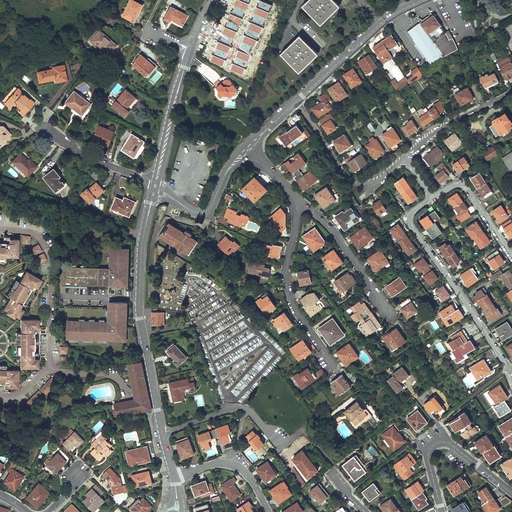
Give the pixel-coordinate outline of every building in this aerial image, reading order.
[(142,5),(132,0),(131,0),(123,16),(134,21),(142,5)] [(250,0),(236,0),(210,61),(223,66),(250,0)] [(273,5),(262,0),(260,0),(231,69),(243,75),(273,5)] [(320,23),(338,5),(333,0),(308,0),(304,5),(314,15),(313,16),(320,23)] [(188,16),(171,6),(165,19),(170,21),(171,19),(182,25),(188,16)] [(407,32),(430,64),(458,49),(451,34),(449,30),(446,32),(439,20),(440,19),(436,14),(428,20),(427,19),(420,23),(407,32)] [(117,46),(100,31),(92,41),(108,56),(117,46)] [(391,35),(382,41),(388,50),(393,47),(395,50),(399,47),(391,35)] [(292,64),(298,71),(317,53),(311,46),(310,47),(299,37),(283,52),(293,63),(292,64)] [(382,41),(373,47),(383,63),(392,57),(388,50),(382,41)] [(511,53),(506,44),(502,46),(506,55),(511,53)] [(147,60),(141,54),(135,60),(135,61),(132,64),(148,78),(159,66),(149,58),(147,60)] [(377,67),(368,55),(358,61),(367,74),(377,67)] [(511,75),(511,73),(511,63),(509,57),(498,63),(506,79),(511,76),(511,75)] [(56,82),(66,79),(63,64),(53,67),(53,69),(37,72),(40,82),(55,79),(56,82)] [(411,72),(413,75),(414,74),(419,70),(417,67),(411,72)] [(361,81),(354,70),(349,73),(348,72),(344,75),(352,87),(361,81)] [(499,82),(495,73),(488,76),(487,74),(480,77),(481,78),(479,79),(481,83),(483,82),(486,89),(499,82)] [(345,86),(341,80),(338,82),(339,83),(329,90),(337,102),(345,96),(345,93),(342,88),(345,86)] [(238,90),(231,82),(229,84),(226,83),(224,81),(222,83),(217,87),(219,90),(218,94),(221,97),(230,98),(233,95),(234,91),(237,92),(238,90)] [(468,88),(456,94),(461,105),(472,99),(469,93),(470,92),(468,88)] [(136,98),(126,89),(117,101),(113,97),(108,102),(125,116),(129,112),(126,110),(136,98)] [(28,100),(16,90),(6,101),(11,106),(14,103),(21,109),(20,111),(23,113),(25,114),(34,103),(29,99),(28,100)] [(59,91),(47,106),(50,108),(62,94),(59,91)] [(83,115),(91,105),(75,92),(66,103),(75,111),(76,110),(83,115)] [(318,117),(331,109),(323,95),(319,97),(322,102),(312,108),(318,117)] [(445,109),(440,101),(434,105),(435,107),(428,111),(428,112),(433,119),(440,115),(439,113),(445,109)] [(424,125),(433,119),(428,112),(425,114),(421,109),(412,115),(420,126),(423,124),(424,125)] [(495,123),(490,127),(496,136),(511,125),(511,124),(509,119),(509,117),(507,115),(506,115),(505,114),(500,118),(500,117),(494,121),(495,123)] [(336,128),(327,116),(320,120),(328,134),(336,128)] [(417,128),(411,120),(407,122),(408,124),(402,128),(407,136),(414,132),(413,130),(417,128)] [(286,146),(303,133),(297,125),(286,133),(285,132),(278,137),(283,144),(284,143),(286,146)] [(9,135),(0,126),(0,147),(4,143),(4,140),(9,135)] [(381,126),(374,130),(379,137),(382,135),(390,147),(401,140),(393,128),(385,133),(381,126)] [(103,145),(108,147),(114,132),(104,127),(103,129),(99,127),(94,139),(103,143),(103,145)] [(463,143),(455,133),(448,138),(445,141),(453,151),(463,143)] [(122,150),(134,158),(144,142),(132,134),(122,150)] [(351,145),(344,134),(333,141),(340,152),(351,145)] [(377,153),(383,150),(376,139),(366,146),(373,158),(378,155),(377,153)] [(430,153),(424,158),(431,166),(445,154),(438,146),(430,153)] [(496,154),(492,148),(484,153),(487,158),(485,159),(486,160),(496,154)] [(366,162),(361,154),(353,159),(348,152),(342,156),(347,163),(348,162),(351,167),(353,166),(355,170),(366,162)] [(511,152),(502,158),(510,170),(511,168),(511,152)] [(28,160),(20,153),(12,162),(27,176),(36,165),(29,158),(28,160)] [(286,162),(281,166),(282,168),(286,173),(290,169),(295,176),(301,172),(298,169),(306,163),(298,153),(293,156),(295,160),(289,165),(286,162)] [(486,160),(484,162),(485,163),(497,155),(496,154),(486,160)] [(464,157),(453,164),(458,173),(461,171),(469,165),(464,157)] [(66,184),(54,169),(44,177),(56,191),(66,184)] [(295,176),(293,178),(297,183),(303,191),(318,180),(311,170),(303,175),(301,172),(295,176)] [(444,170),(435,176),(440,183),(443,181),(449,177),(444,170)] [(486,182),(479,172),(471,178),(474,183),(477,188),(486,182)] [(267,190),(254,177),(242,189),(255,202),(267,190)] [(397,181),(394,183),(401,193),(410,187),(406,182),(404,178),(401,180),(400,179),(397,181)] [(486,182),(477,188),(480,193),(482,196),(485,194),(486,197),(493,193),(486,182)] [(82,194),(90,203),(104,190),(97,183),(89,190),(88,189),(82,194)] [(332,195),(326,187),(315,195),(318,199),(319,199),(324,207),(334,201),(331,196),(332,195)] [(410,187),(401,193),(408,203),(413,201),(414,199),(414,198),(417,197),(410,187)] [(232,196),(228,194),(222,205),(226,207),(232,196)] [(457,197),(455,194),(449,198),(454,206),(462,201),(459,196),(457,197)] [(124,198),(123,200),(116,197),(111,209),(129,217),(135,202),(124,198)] [(372,205),(378,214),(386,209),(380,200),(376,202),(372,205)] [(462,201),(454,206),(460,214),(468,209),(466,206),(462,201)] [(508,216),(501,205),(493,211),(497,217),(500,222),(508,216)] [(237,211),(228,208),(224,217),(234,221),(234,224),(239,226),(243,217),(236,214),(237,211)] [(284,213),(280,209),(270,218),(276,225),(278,225),(278,227),(283,228),(285,228),(285,221),(285,213),(284,213)] [(342,210),(334,215),(344,229),(359,219),(355,214),(354,211),(353,210),(352,209),(351,209),(349,210),(347,211),(344,213),(342,210)] [(430,213),(421,220),(423,224),(426,227),(434,222),(440,218),(434,209),(429,212),(430,213)] [(479,226),(476,221),(466,228),(472,239),(474,238),(482,232),(483,232),(479,226)] [(441,232),(434,222),(426,227),(430,233),(431,235),(432,234),(434,236),(441,232)] [(181,250),(189,255),(198,242),(189,237),(192,234),(186,231),(184,233),(168,223),(168,224),(166,224),(165,226),(166,227),(159,237),(176,247),(175,250),(180,253),(181,250)] [(393,233),(398,241),(406,235),(402,230),(398,224),(390,230),(391,231),(393,233)] [(374,237),(365,226),(350,237),(353,241),(354,240),(356,241),(354,243),(358,248),(374,237)] [(321,238),(315,229),(304,236),(309,244),(310,243),(315,250),(324,243),(320,238),(321,238)] [(482,232),(474,238),(480,247),(490,241),(488,239),(487,237),(486,237),(482,232)] [(406,235),(398,241),(408,255),(416,249),(413,246),(411,242),(409,244),(406,241),(409,239),(406,235)] [(0,258),(5,258),(5,256),(18,256),(18,239),(10,238),(10,237),(4,237),(4,243),(0,242),(0,258)] [(233,243),(226,237),(218,244),(229,255),(233,250),(235,252),(240,246),(235,241),(233,243)] [(448,246),(446,243),(440,247),(444,253),(446,257),(454,251),(450,244),(448,246)] [(272,246),(265,244),(262,254),(278,258),(279,253),(276,252),(277,245),(273,244),(272,246)] [(38,246),(32,250),(35,256),(42,252),(38,246)] [(110,268),(63,267),(62,285),(125,286),(126,248),(110,248),(110,268)] [(334,248),(322,257),(331,270),(343,262),(334,248)] [(389,262),(380,250),(368,259),(372,265),(372,266),(372,267),(372,269),(373,270),(375,270),(376,270),(389,262)] [(454,251),(446,257),(450,263),(453,266),(459,262),(457,260),(459,258),(454,251)] [(501,258),(497,251),(487,257),(494,269),(504,262),(501,258)] [(43,254),(37,258),(41,264),(47,260),(43,254)] [(426,262),(423,259),(415,265),(422,274),(429,269),(427,267),(428,266),(426,262)] [(263,267),(263,264),(248,261),(246,267),(250,268),(249,273),(263,276),(264,273),(269,275),(270,272),(270,269),(263,267)] [(478,278),(471,268),(460,276),(463,281),(462,281),(464,284),(466,286),(478,278)] [(311,282),(308,269),(298,272),(299,276),(300,284),(311,282)] [(429,269),(422,274),(429,284),(437,278),(435,274),(432,271),(431,271),(429,269)] [(511,276),(511,275),(508,270),(500,275),(509,290),(511,288),(511,278),(511,279),(511,278),(511,276)] [(41,279),(25,271),(19,281),(17,280),(12,288),(8,296),(10,297),(4,309),(7,311),(11,313),(15,315),(19,318),(22,312),(26,305),(22,303),(29,290),(33,292),(37,286),(41,279)] [(355,282),(348,272),(335,282),(340,289),(342,288),(343,291),(355,282)] [(492,276),(488,278),(491,282),(497,278),(494,274),(492,276)] [(399,276),(385,286),(392,296),(407,286),(399,276)] [(447,292),(443,285),(435,291),(442,301),(450,296),(447,292)] [(485,296),(481,290),(476,293),(477,295),(474,297),(475,299),(477,301),(479,300),(481,303),(480,304),(482,307),(491,302),(487,295),(485,296)] [(196,317),(203,329),(219,319),(220,315),(215,314),(213,315),(208,314),(226,304),(223,299),(221,299),(211,305),(210,308),(208,310),(203,309),(203,304),(202,302),(210,303),(218,298),(214,291),(188,306),(191,313),(201,314),(196,317)] [(267,308),(270,311),(275,306),(271,300),(265,292),(257,298),(258,299),(256,301),(263,310),(267,308)] [(305,309),(310,316),(321,308),(318,304),(317,304),(315,302),(319,299),(315,292),(310,293),(309,294),(308,293),(300,299),(304,305),(307,308),(305,309)] [(418,310),(419,310),(419,308),(419,307),(415,301),(414,301),(413,301),(411,302),(408,297),(399,305),(408,317),(418,310)] [(355,312),(351,315),(355,322),(359,320),(362,317),(368,313),(371,311),(364,302),(361,304),(359,301),(351,307),(355,312)] [(123,303),(109,302),(109,322),(68,321),(68,340),(122,341),(123,303)] [(496,309),(491,302),(482,307),(484,310),(485,310),(487,314),(485,315),(487,317),(489,320),(492,318),(493,319),(500,314),(497,308),(496,309)] [(452,305),(441,311),(449,325),(463,316),(461,312),(459,309),(456,311),(452,305)] [(157,311),(151,311),(151,319),(152,325),(164,325),(164,312),(157,311)] [(377,320),(371,311),(368,313),(371,318),(372,317),(375,321),(377,320)] [(441,311),(439,313),(447,326),(449,325),(441,311)] [(289,319),(285,313),(273,320),(276,324),(280,322),(285,329),(292,324),(289,319)] [(362,317),(359,320),(362,324),(359,327),(364,334),(368,331),(370,334),(377,329),(375,326),(379,323),(377,320),(375,321),(372,317),(371,318),(365,322),(362,317)] [(338,326),(333,319),(321,328),(326,335),(325,336),(330,344),(342,335),(337,327),(338,326)] [(39,328),(39,320),(21,320),(21,333),(19,333),(19,342),(21,342),(21,345),(19,345),(18,355),(21,355),(21,368),(38,368),(38,360),(38,354),(34,354),(35,334),(39,334),(39,328)] [(499,335),(502,340),(511,334),(511,329),(507,322),(500,326),(501,327),(495,329),(499,335)] [(406,341),(396,328),(383,337),(392,350),(406,341)] [(448,342),(453,350),(470,339),(467,334),(463,329),(451,337),(453,340),(448,342)] [(453,350),(451,351),(456,358),(454,359),(457,363),(467,356),(466,354),(475,348),(474,345),(470,339),(453,350)] [(308,347),(303,340),(293,347),(301,358),(315,348),(312,344),(308,347)] [(358,355),(349,343),(337,352),(340,357),(346,365),(353,361),(352,360),(358,355)] [(187,357),(175,344),(167,351),(173,357),(175,359),(174,361),(178,365),(187,357)] [(392,350),(387,354),(391,359),(396,355),(392,350)] [(483,360),(470,368),(477,380),(486,374),(485,373),(490,370),(487,366),(483,360)] [(142,363),(127,366),(132,396),(133,400),(113,404),(116,419),(151,412),(147,392),(142,363)] [(0,383),(4,384),(4,390),(10,390),(10,388),(18,388),(19,370),(6,370),(6,368),(0,367),(0,383)] [(387,381),(397,393),(403,388),(399,383),(406,377),(402,372),(404,370),(401,367),(392,375),(393,376),(387,381)] [(298,372),(293,376),(301,388),(314,380),(309,372),(310,371),(307,368),(299,374),(298,372)] [(321,369),(315,374),(317,377),(324,373),(321,369)] [(309,372),(314,380),(317,377),(315,374),(312,370),(310,371),(309,372)] [(338,377),(331,382),(340,394),(351,386),(342,374),(338,377)] [(51,379),(29,400),(35,405),(56,384),(51,379)] [(188,379),(166,383),(167,388),(171,387),(171,389),(172,389),(173,393),(174,396),(172,396),(174,401),(184,399),(181,387),(183,387),(183,388),(189,387),(189,390),(195,388),(194,382),(189,383),(188,379)] [(240,381),(231,391),(237,397),(246,386),(240,381)] [(495,388),(489,392),(497,405),(503,401),(507,398),(503,394),(505,393),(503,391),(500,386),(496,389),(495,388)] [(430,400),(424,405),(429,411),(430,412),(435,408),(440,414),(442,412),(445,410),(437,400),(438,399),(436,396),(432,398),(430,399),(430,400)] [(357,401),(344,411),(358,428),(368,419),(367,418),(369,416),(357,401)] [(497,405),(494,407),(500,416),(510,410),(507,406),(503,401),(497,405)] [(427,422),(418,410),(407,419),(414,427),(415,426),(418,429),(422,425),(427,422)] [(458,418),(450,423),(453,428),(455,432),(458,430),(469,423),(471,422),(464,411),(459,415),(461,417),(459,418),(458,418)] [(367,418),(368,419),(372,424),(375,421),(371,415),(369,416),(367,418)] [(511,417),(499,426),(505,437),(511,432),(511,417)] [(472,427),(469,423),(458,430),(461,434),(462,433),(464,435),(466,438),(469,436),(470,434),(472,435),(478,431),(475,426),(472,427)] [(228,425),(213,430),(215,437),(219,436),(222,444),(229,441),(227,434),(231,432),(228,425)] [(390,428),(382,435),(394,450),(404,442),(393,428),(390,428)] [(255,450),(264,444),(254,429),(245,436),(255,450)] [(137,432),(140,440),(147,438),(144,430),(137,432)] [(213,430),(198,435),(204,450),(209,448),(211,448),(208,440),(212,439),(212,438),(215,437),(213,430)] [(74,432),(62,443),(69,450),(70,448),(74,444),(76,447),(82,441),(74,432)] [(108,436),(104,432),(92,444),(96,448),(91,452),(97,459),(102,454),(101,454),(102,452),(104,451),(105,452),(107,455),(112,451),(108,448),(111,445),(105,439),(108,436)] [(493,445),(486,435),(475,442),(479,449),(481,453),(482,452),(493,445)] [(194,453),(189,439),(177,443),(182,458),(189,455),(194,453)] [(497,447),(495,444),(493,445),(482,452),(486,457),(487,459),(488,458),(490,462),(500,455),(495,448),(497,447)] [(126,451),(130,465),(150,460),(148,454),(147,449),(138,452),(137,449),(126,451)] [(306,473),(309,477),(318,469),(303,450),(296,455),(294,457),(296,461),(295,462),(297,465),(298,464),(304,471),(303,472),(305,474),(306,473)] [(57,453),(46,464),(52,472),(59,465),(60,464),(61,466),(65,462),(57,453)] [(412,457),(409,453),(394,465),(404,479),(413,472),(408,467),(416,461),(412,457)] [(356,459),(354,456),(343,464),(349,472),(348,472),(350,475),(355,480),(366,471),(362,466),(366,463),(360,456),(356,459)] [(511,456),(501,463),(511,477),(511,475),(511,456)] [(268,461),(257,469),(262,476),(265,481),(276,473),(268,461)] [(59,465),(52,472),(54,473),(61,466),(60,464),(59,465)] [(120,478),(110,467),(102,474),(109,481),(108,482),(110,487),(112,486),(113,489),(114,495),(123,492),(120,478)] [(300,488),(300,489),(306,485),(293,468),(290,474),(300,488)] [(19,483),(23,476),(12,469),(3,483),(7,486),(8,485),(14,489),(18,483),(19,483)] [(148,471),(132,475),(134,485),(146,482),(146,484),(151,483),(150,478),(148,471)] [(461,476),(447,485),(450,490),(454,495),(469,486),(465,479),(463,480),(461,476)] [(233,477),(221,486),(231,501),(240,495),(235,489),(237,488),(233,483),(236,481),(233,477)] [(210,490),(206,480),(200,483),(192,485),(195,496),(199,494),(200,497),(207,495),(206,492),(210,490)] [(292,493),(283,481),(272,489),(275,494),(274,495),(279,502),(292,493)] [(420,486),(418,481),(405,490),(411,499),(422,492),(423,491),(420,486)] [(373,482),(371,483),(379,493),(381,492),(373,482)] [(49,493),(38,483),(26,498),(30,502),(35,506),(41,498),(43,500),(49,493)] [(379,493),(371,483),(362,491),(366,497),(369,501),(379,493)] [(325,490),(319,484),(310,491),(319,503),(327,497),(323,492),(325,490)] [(100,489),(96,485),(92,488),(97,493),(100,489)] [(489,492),(486,487),(478,492),(485,502),(492,497),(489,492)] [(91,489),(85,495),(87,497),(83,501),(91,510),(94,507),(97,509),(105,501),(100,496),(104,493),(100,489),(97,493),(92,488),(91,489)] [(422,492),(411,499),(418,509),(426,504),(423,500),(426,498),(425,496),(422,492)] [(485,502),(482,504),(487,511),(492,511),(500,507),(496,502),(492,497),(485,502)] [(41,498),(35,506),(37,508),(43,500),(41,498)] [(139,500),(130,508),(133,511),(144,511),(151,506),(143,498),(140,501),(139,500)] [(383,509),(385,511),(391,511),(397,508),(393,502),(391,504),(388,500),(380,505),(383,510),(383,509)] [(251,504),(249,501),(238,508),(240,511),(253,511),(250,505),(251,504)] [(453,508),(454,511),(468,511),(469,511),(463,502),(458,505),(455,501),(447,506),(448,510),(453,508)] [(301,507),(297,502),(282,511),(302,511),(303,511),(300,507),(301,507)]
